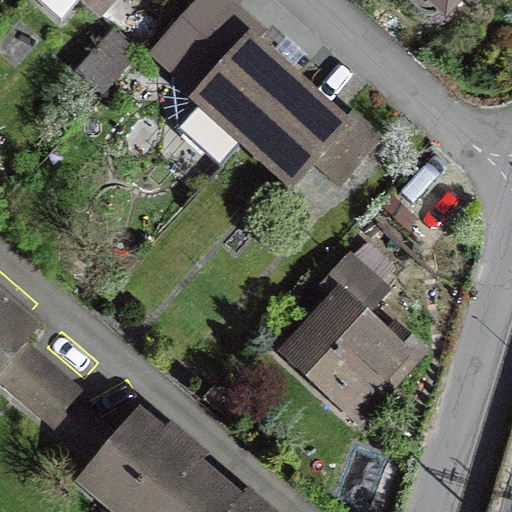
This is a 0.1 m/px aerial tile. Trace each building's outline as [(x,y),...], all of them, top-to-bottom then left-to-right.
[(35,0),(60,22),(79,0),(35,0)] [(434,0),(446,10),(455,0),(434,0)] [(199,99),(246,142),(298,84),(252,43),(261,34),(234,9),(207,39),(232,62),(199,99)] [(113,32),(77,72),(102,94),(137,54),(113,32)] [(343,125),(298,84),(246,142),(292,183),(325,147),(351,170),(378,141),(351,116),(343,125)] [(386,337),(363,316),(387,289),(350,255),(321,287),(335,299),(287,353),(360,419),(423,350),(396,326),(386,337)] [(33,327),(0,299),(0,379),(50,423),(77,392),(20,343),(33,327)] [(133,511),(193,511),(217,484),(139,419),(119,442),(88,416),(68,438),(100,465),(84,483),(115,509),(121,501),(133,511)] [(249,511),(217,484),(193,511),(249,511)]
